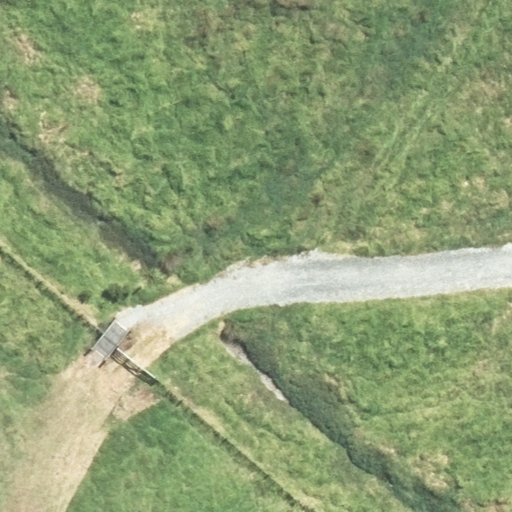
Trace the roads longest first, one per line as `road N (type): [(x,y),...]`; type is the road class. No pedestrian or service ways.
road 1 (track): [(329,276),(511,264)]
road 2 (track): [(74,437),(130,361),(191,308)]
road 3 (track): [(191,308),(247,286),(329,276)]
